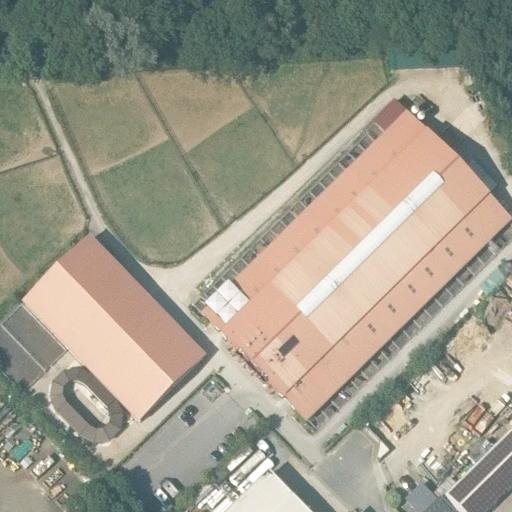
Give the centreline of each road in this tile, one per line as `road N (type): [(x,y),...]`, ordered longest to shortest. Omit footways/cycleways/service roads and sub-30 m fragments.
road 1 (unknown): [(360,497),(502,353)]
road 2 (unknown): [(511,194),(447,89),(430,74),(414,76)]
